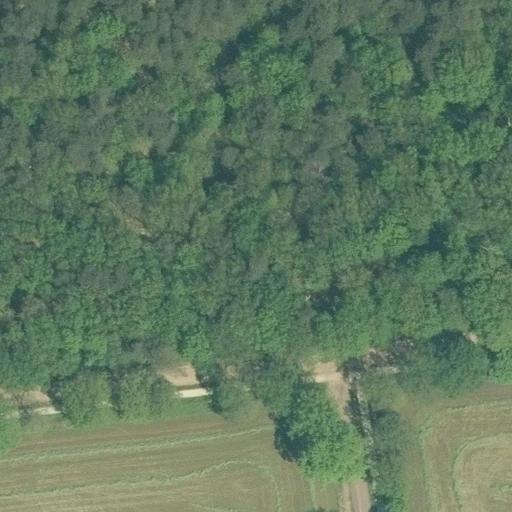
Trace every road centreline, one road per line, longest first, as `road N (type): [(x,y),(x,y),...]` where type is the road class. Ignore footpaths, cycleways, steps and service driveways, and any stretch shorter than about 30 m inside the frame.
road 1 (track): [(511,341),(0,403)]
road 2 (track): [(363,511),(337,363)]
